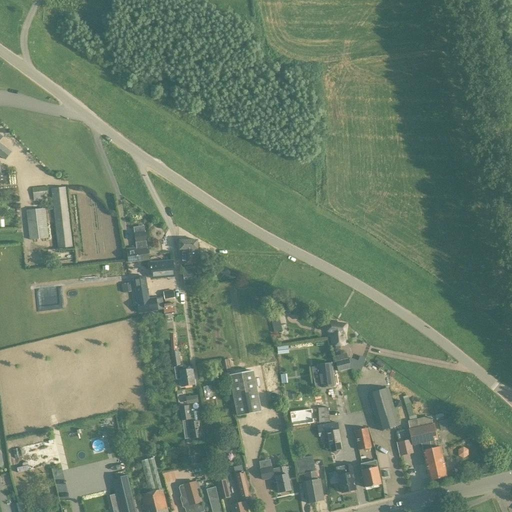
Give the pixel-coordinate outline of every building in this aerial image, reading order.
[(0,155),(5,160),(11,152),(0,143),(0,139),(2,137),(0,135),(0,155)] [(66,187),(51,188),(57,248),(72,247),(66,187)] [(26,210),(29,240),(48,238),(45,208),(26,210)] [(134,233),(136,248),(126,249),(128,262),(149,260),(145,231),(134,233)] [(198,264),(197,240),(179,241),(180,264),(198,264)] [(152,278),(174,276),(173,261),(151,263),(152,278)] [(195,270),(182,272),(185,290),(197,288),(195,270)] [(164,310),(163,304),(162,297),(156,298),(150,298),(146,276),(133,278),(138,314),(158,311),(158,310),(164,310)] [(201,278),(202,286),(209,284),(208,277),(201,278)] [(175,298),(174,290),(173,290),(163,292),(165,304),(174,302),(173,298),(175,298)] [(164,304),(163,304),(164,310),(164,313),(174,311),(173,303),(164,304)] [(272,318),(274,331),(284,329),(281,316),(272,318)] [(328,327),(325,327),(324,331),(327,331),(327,337),(330,337),(331,345),(335,345),(335,349),(340,349),(339,345),(344,344),(343,337),(345,323),(329,320),(328,327)] [(277,347),(278,355),(289,353),(288,346),(277,347)] [(171,352),(171,356),(172,366),(180,366),(179,356),(178,356),(177,351),(171,352)] [(348,359),(336,361),(338,371),(350,369),(348,359)] [(318,366),(320,380),(315,381),(316,387),(334,385),(331,364),(318,366)] [(182,367),(179,367),(174,368),(176,380),(181,379),(182,386),(195,384),(192,369),(182,370),(182,367)] [(261,411),(254,371),(229,376),(237,416),(261,411)] [(208,376),(201,377),(202,385),(209,384),(208,376)] [(388,388),(368,394),(379,431),(399,425),(388,388)] [(187,403),(199,401),(198,394),(186,396),(187,403)] [(184,432),(185,439),(202,437),(200,421),(195,422),(193,413),(190,413),(189,405),(180,407),(181,421),(182,421),(184,432)] [(329,421),(329,406),(318,406),(319,421),(329,421)] [(288,414),(291,428),(311,425),(308,410),(288,414)] [(444,453),(443,448),(440,447),(439,447),(434,424),(432,424),(431,419),(407,424),(409,430),(412,445),(421,443),(422,451),(429,480),(447,476),(442,455),(444,453)] [(439,421),(441,430),(450,428),(448,419),(439,421)] [(317,426),(318,433),(326,432),(329,452),(343,450),(339,429),(338,429),(338,426),(338,425),(337,423),(317,426)] [(358,450),(371,448),(367,428),(354,430),(358,450)] [(410,439),(397,441),(401,456),(413,453),(410,439)] [(468,451),(463,448),(458,451),(458,457),(463,459),(468,457),(468,451)] [(194,456),(187,457),(186,457),(188,466),(196,465),(194,456)] [(307,457),(315,502),(323,500),(320,479),(317,480),(313,456),(307,457)] [(315,502),(307,457),(295,459),(298,475),(305,474),(306,482),(303,482),(307,503),(315,502)] [(168,511),(163,490),(162,490),(154,458),(141,461),(150,493),(141,495),(144,511),(168,511)] [(381,484),(377,467),(376,462),(362,465),(363,470),(361,470),(365,488),(381,484)] [(346,474),(338,475),(342,493),(355,490),(353,480),(354,479),(351,464),(344,466),(346,474)] [(234,468),(235,474),(234,474),(240,500),(251,498),(244,466),(234,468)] [(285,467),(273,469),(272,466),(260,469),(262,481),(274,478),(274,477),(276,477),(279,492),(291,490),(287,474),(285,467)] [(173,472),(164,474),(166,482),(175,480),(173,472)] [(135,511),(127,476),(113,479),(116,494),(120,511),(135,511)] [(229,497),(225,481),(217,483),(221,499),(229,497)] [(203,511),(204,511),(196,482),(183,486),(188,506),(187,506),(185,509),(185,511),(203,511)] [(211,498),(213,509),(220,507),(216,494),(211,495),(211,498)] [(247,511),(245,501),(231,505),(232,511),(247,511)]
